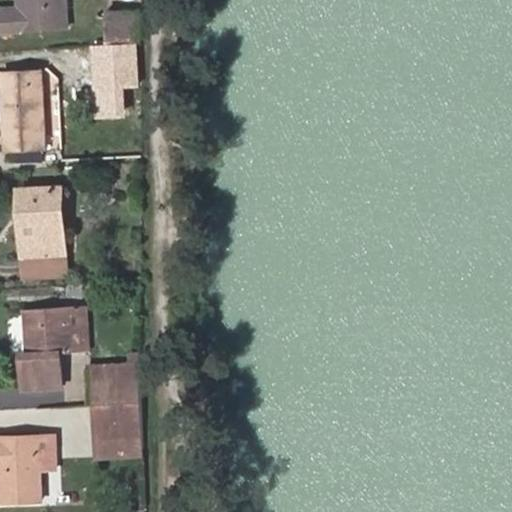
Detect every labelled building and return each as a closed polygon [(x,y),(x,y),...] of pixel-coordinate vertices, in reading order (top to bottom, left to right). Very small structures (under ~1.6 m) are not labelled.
[(66,0),(25,0),(26,6),(20,7),(0,7),(0,28),(0,33),(69,28),(66,0)] [(109,13),(110,36),(143,35),(143,12),(109,13)] [(136,42),(97,45),(99,86),(139,84),(136,42)] [(43,71),(4,72),(8,149),(47,147),(43,71)] [(58,252),(57,232),(68,232),(65,187),(20,190),(23,254),(58,252)] [(69,252),(68,232),(57,232),(58,252),(69,252)] [(62,352),(89,351),(88,305),(27,308),(30,353),(23,353),(25,388),(63,387),(62,352)] [(20,311),(7,311),(8,350),(20,350),(20,311)] [(91,365),(92,376),(143,373),(142,353),(132,353),(132,363),(91,365)] [(143,373),(92,376),(93,404),(96,404),(143,401),(143,373)] [(143,401),(96,404),(98,440),(145,439),(143,401)] [(42,501),(41,470),(39,435),(0,436),(0,470),(2,471),(3,502),(42,501)] [(54,435),(39,435),(41,470),(55,470),(54,435)]
